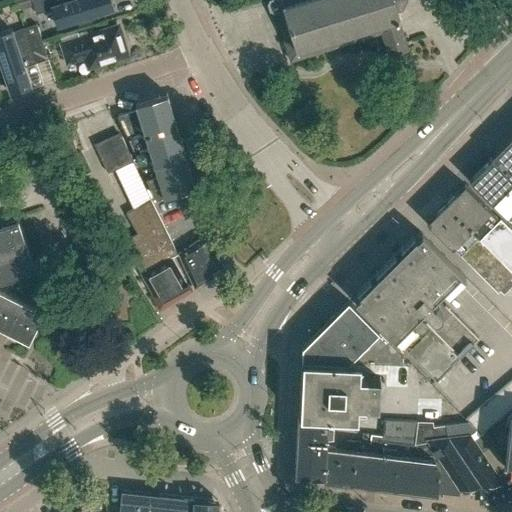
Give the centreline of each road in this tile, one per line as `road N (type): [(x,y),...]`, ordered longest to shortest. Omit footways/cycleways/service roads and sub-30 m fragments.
road 1 (residential): [(0,123),(199,54)]
road 2 (residential): [(257,295),(232,293),(203,308),(111,371),(107,394)]
road 3 (secondary): [(242,369),(295,288),(344,237)]
road 4 (secondary): [(20,468),(57,457),(109,425),(170,414)]
road 5 (unclassified): [(276,163),(243,128),(199,54)]
road 6 (secondary): [(423,149),(511,59)]
road 7 (secondary): [(344,237),(417,169),(423,149)]
